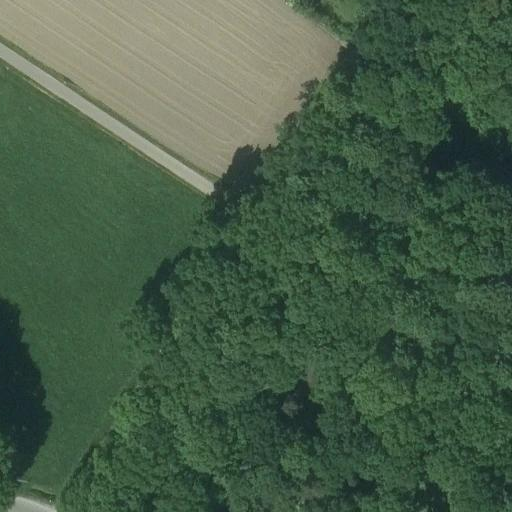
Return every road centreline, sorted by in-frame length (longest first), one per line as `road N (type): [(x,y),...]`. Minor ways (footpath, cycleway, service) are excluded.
road 1 (residential): [(65,511),(254,219)]
road 2 (unclassified): [(0,50),(254,219)]
road 3 (residential): [(254,219),(394,0)]
